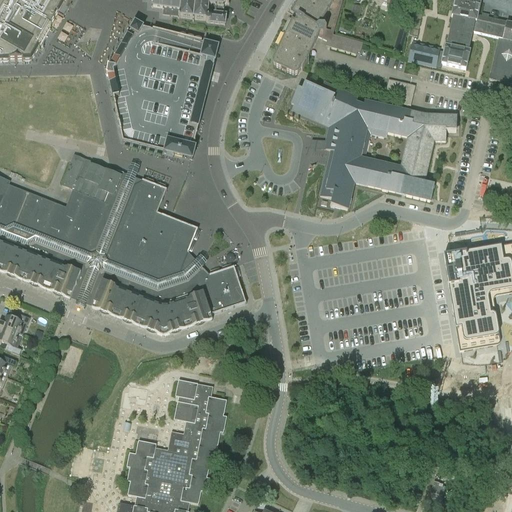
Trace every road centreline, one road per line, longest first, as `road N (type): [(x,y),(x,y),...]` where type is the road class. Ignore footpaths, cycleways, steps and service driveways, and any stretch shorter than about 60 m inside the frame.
road 1 (residential): [(245,223),(272,217),(334,229),(377,208),(458,221),(491,99),(417,82)]
road 2 (residential): [(272,315),(158,347),(0,284)]
road 3 (residential): [(245,223),(216,170),(216,124),(277,0)]
road 4 (residential): [(276,468),(270,435),(282,375),(272,315)]
